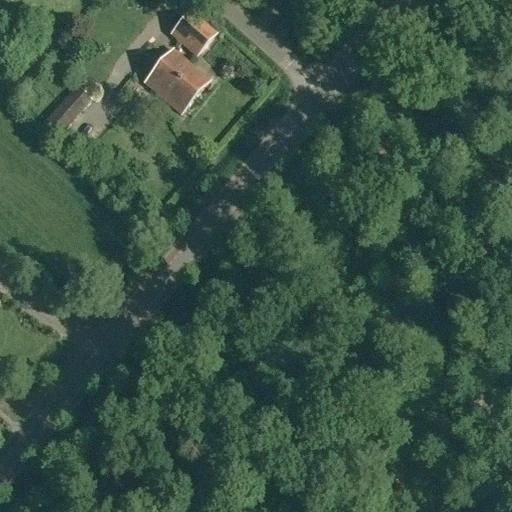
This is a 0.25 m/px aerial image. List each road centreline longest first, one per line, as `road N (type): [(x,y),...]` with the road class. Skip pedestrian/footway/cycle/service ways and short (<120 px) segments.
road 1 (secondary): [(0,470),(328,92)]
road 2 (unclassified): [(328,92),(220,0)]
road 3 (secondary): [(328,92),(406,0)]
